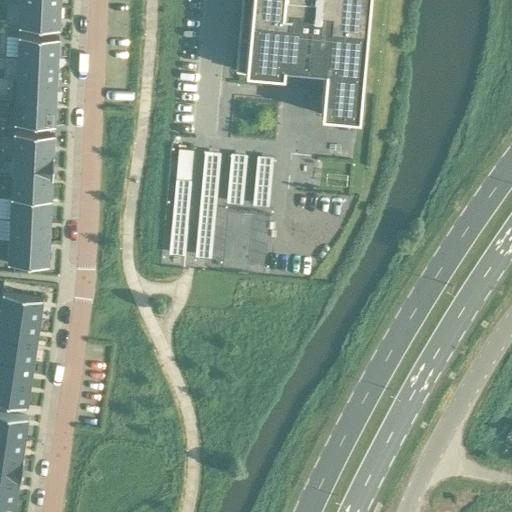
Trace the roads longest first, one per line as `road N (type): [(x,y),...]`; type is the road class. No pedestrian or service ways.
road 1 (residential): [(52,511),(82,281),(97,0)]
road 2 (primary): [(511,168),(376,376),(308,511)]
road 3 (primary): [(352,511),(409,399),(511,239)]
road 4 (unclassified): [(428,465),(511,327)]
